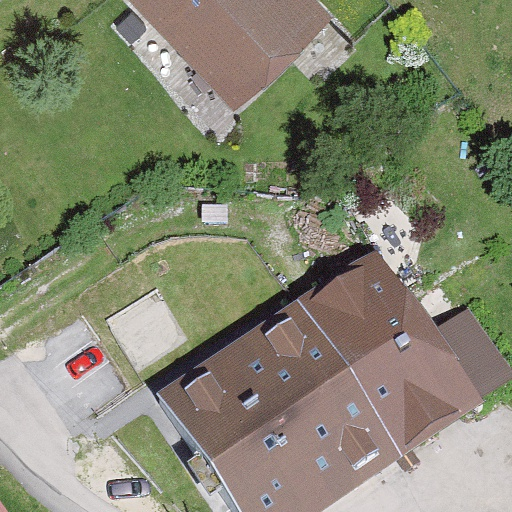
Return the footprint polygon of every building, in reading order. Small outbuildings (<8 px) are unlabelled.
[(211,44),(204,53),(243,92),(324,13),(311,0),(153,0),(166,14),(174,5),(211,44)] [(166,14),(204,53),(211,44),(174,5),(166,14)] [(359,283),(308,315),(396,452),(471,407),(478,417),(484,413),(476,402),(508,383),(467,321),(433,341),(380,258),(377,260),(368,246),(344,260),(359,283)] [(510,293),(498,276),(486,284),(497,302),(510,293)] [(306,511),(396,452),(308,315),(171,403),(165,395),(160,398),(233,511),(306,511)]
